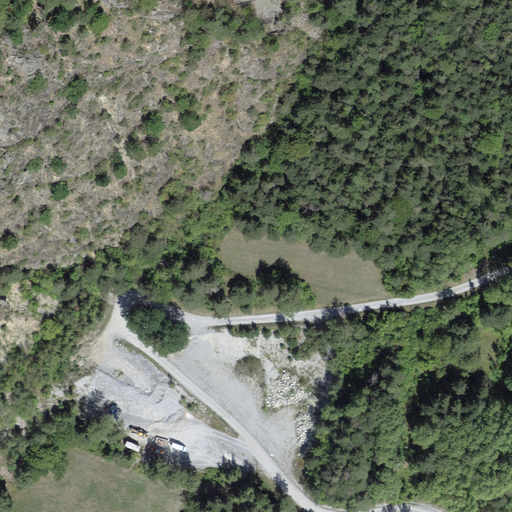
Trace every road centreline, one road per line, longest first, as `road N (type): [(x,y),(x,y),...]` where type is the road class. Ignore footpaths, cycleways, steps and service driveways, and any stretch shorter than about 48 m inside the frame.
road 1 (track): [(511,271),(418,300),(225,322),(192,320),(129,298)]
road 2 (track): [(129,298),(119,326),(227,416),(320,511)]
